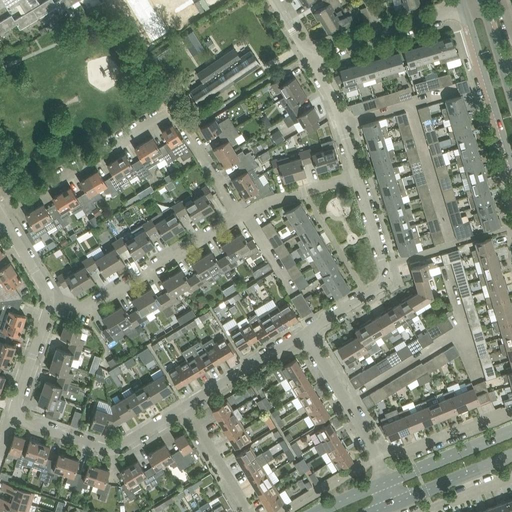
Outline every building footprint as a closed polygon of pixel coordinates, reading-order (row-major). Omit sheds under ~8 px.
[(0,0),(0,34),(13,27),(17,24),(15,20),(12,16),(11,15),(0,21),(0,8),(5,5),(2,0),(0,0)] [(27,0),(2,0),(5,5),(9,10),(20,4),(25,13),(15,20),(17,24),(20,28),(20,29),(39,18),(27,0)] [(27,0),(39,18),(56,7),(57,7),(54,3),(52,0),(46,0),(39,4),(36,0),(27,0)] [(58,0),(54,3),(57,7),(60,12),(73,4),(75,8),(81,4),(78,1),(77,0),(58,0)] [(147,0),(141,0),(130,7),(135,16),(151,6),(147,0)] [(320,19),(322,22),(336,13),(333,8),(341,4),(338,0),(323,0),(323,1),(326,5),(313,13),(318,20),(320,19)] [(418,0),(400,0),(403,8),(395,10),(397,15),(411,11),(409,7),(420,4),(418,0)] [(377,18),(383,16),(380,8),(387,6),(386,1),(373,5),(377,18)] [(151,6),(135,16),(141,25),(157,15),(151,6)] [(366,7),(364,8),(360,9),(364,22),(370,20),(366,7)] [(322,22),(328,32),(340,25),(342,28),(354,24),(351,16),(345,17),(341,10),(336,13),(322,22)] [(157,15),(141,25),(146,33),(162,24),(157,15)] [(186,20),(179,24),(182,29),(190,25),(186,20)] [(162,24),(146,33),(152,42),(168,33),(162,24)] [(44,27),(39,31),(42,36),(48,33),(44,27)] [(192,30),(181,38),(192,56),(204,48),(192,30)] [(445,39),(440,40),(446,62),(460,58),(458,52),(456,53),(451,35),(445,37),(445,39)] [(210,39),(205,42),(210,49),(215,46),(210,39)] [(434,40),(428,42),(433,60),(439,58),(440,64),(446,62),(440,40),(434,42),(434,40)] [(422,45),(416,47),(423,69),(428,67),(427,62),(433,60),(428,42),(421,44),(422,45)] [(410,47),(404,49),(407,59),(409,65),(405,66),(408,76),(418,73),(417,70),(423,69),(416,47),(411,49),(410,47)] [(235,49),(217,61),(224,72),(226,71),(234,82),(260,65),(251,51),(240,58),(236,51),(235,49)] [(393,54),(387,56),(394,78),(399,76),(397,70),(404,68),(399,51),(392,53),(393,54)] [(161,53),(157,56),(160,61),(165,58),(162,53),(161,53)] [(381,56),(375,58),(382,81),(381,75),(386,74),(388,79),(394,78),(387,56),(382,58),(381,56)] [(369,59),(363,61),(369,79),(374,77),(376,83),(382,81),(375,58),(375,59),(370,61),(369,59)] [(224,72),(217,61),(197,74),(203,82),(191,91),(200,105),(234,82),(226,71),(224,72)] [(358,64),(352,66),(359,88),(364,86),(362,81),(369,79),(363,61),(357,63),(358,64)] [(346,66),(339,68),(345,86),(342,86),(344,91),(346,92),(353,90),(359,88),(352,66),(346,68),(346,66)] [(441,88),(453,84),(450,73),(438,77),(441,88)] [(281,90),(285,97),(301,87),(295,77),(285,83),(282,78),(271,85),(276,93),(281,90)] [(429,91),(441,88),(438,77),(426,80),(429,91)] [(418,95),(429,91),(426,80),(414,84),(418,95)] [(470,91),(467,80),(456,83),(460,95),(470,91)] [(285,97),(279,100),(283,106),(284,106),(289,115),(300,108),(297,103),(307,97),(301,87),(285,97)] [(409,88),(398,91),(401,102),(413,98),(409,88)] [(398,91),(386,95),(389,105),(401,102),(398,91)] [(386,95),(374,98),(377,109),(389,105),(386,95)] [(441,109),(443,114),(465,108),(463,103),(465,102),(463,96),(445,101),(447,107),(441,109)] [(374,98),(363,101),(366,112),(377,109),(374,98)] [(351,105),(347,106),(348,111),(352,110),(353,114),(354,116),(366,112),(363,101),(351,105)] [(418,109),(421,121),(432,118),(428,106),(418,109)] [(289,115),(283,119),(288,127),(295,123),(300,120),(304,127),(311,123),(319,117),(313,107),(303,113),(300,108),(289,115)] [(445,119),(442,120),(444,127),(452,124),(470,119),(468,113),(467,114),(465,108),(443,114),(444,119),(445,119)] [(396,116),(399,128),(410,124),(406,113),(396,116)] [(221,131),(224,135),(235,128),(229,117),(218,124),(215,119),(200,128),(207,139),(221,131)] [(421,121),(425,133),(435,130),(432,118),(421,121)] [(388,131),(386,126),(387,125),(385,119),(361,126),(363,133),(364,132),(366,137),(388,131)] [(448,132),(450,138),(472,131),(470,126),(472,126),(470,119),(452,124),(454,131),(448,132)] [(306,128),(309,133),(320,127),(316,121),(306,128)] [(399,128),(403,139),(413,136),(410,124),(399,128)] [(170,146),(166,148),(168,152),(173,160),(184,154),(182,151),(188,147),(184,139),(182,140),(173,125),(162,132),(170,146)] [(214,150),(219,159),(234,150),(231,145),(237,142),(235,138),(240,135),(235,128),(224,135),(227,141),(214,150)] [(425,133),(428,144),(439,141),(435,130),(425,133)] [(366,144),(368,150),(386,144),(384,139),(390,137),(388,131),(366,137),(368,143),(366,144)] [(458,142),(459,148),(477,143),(475,137),(474,137),(472,131),(450,138),(452,144),(458,142)] [(295,135),(285,138),(289,147),(299,144),(295,135)] [(403,139),(406,151),(417,148),(413,136),(403,139)] [(153,137),(144,143),(157,164),(159,168),(173,160),(168,152),(166,148),(161,151),(153,137)] [(332,140),(321,143),(323,151),(324,152),(328,169),(340,165),(336,152),(334,148),(332,140)] [(428,144),(432,156),(442,153),(439,141),(428,144)] [(143,162),(138,165),(146,177),(151,173),(148,169),(157,164),(144,143),(134,149),(143,162)] [(455,156),(457,161),(479,155),(477,149),(479,149),(477,143),(459,148),(461,154),(455,156)] [(372,155),(373,161),(395,154),(393,149),(387,151),(386,144),(368,150),(370,156),(372,155)] [(406,151),(410,163),(420,159),(417,148),(406,151)] [(310,149),(305,151),(308,163),(314,161),(317,172),(328,169),(323,151),(312,154),(310,149)] [(238,160),(242,166),(254,159),(250,152),(245,155),(243,151),(237,154),(234,150),(219,159),(222,164),(221,164),(223,166),(225,168),(238,160)] [(301,158),(290,161),(295,179),(306,175),(303,164),(308,163),(305,151),(301,152),(299,152),(301,158)] [(432,156),(435,168),(446,165),(442,153),(432,156)] [(126,154),(117,159),(129,180),(137,175),(140,180),(146,177),(138,165),(134,167),(126,154)] [(373,167),(375,173),(393,168),(391,162),(396,160),(395,154),(373,161),(375,167),(373,167)] [(459,167),(465,165),(466,171),(484,166),(482,160),(481,160),(479,155),(457,161),(459,167)] [(277,159),(271,161),(272,163),(275,173),(280,171),(284,182),(295,179),(290,161),(288,157),(277,160),(277,159)] [(115,179),(111,182),(118,193),(124,190),(121,185),(129,180),(117,159),(112,162),(111,162),(109,163),(110,164),(107,165),(115,179)] [(246,172),(232,180),(238,190),(253,180),(258,177),(256,173),(254,169),(258,166),(254,159),(242,166),(246,172)] [(410,163),(413,174),(424,171),(420,159),(410,163)] [(435,168),(439,179),(449,176),(446,165),(435,168)] [(377,179),(378,185),(396,179),(394,174),(400,172),(398,166),(393,168),(375,173),(375,174),(377,173),(378,178),(377,179)] [(468,177),(470,183),(487,178),(485,172),(484,172),(483,167),(484,166),(466,171),(461,173),(462,179),(468,177)] [(98,171),(89,176),(98,191),(103,188),(106,194),(110,192),(113,197),(118,193),(111,182),(107,184),(98,171)] [(413,174),(417,186),(427,183),(424,171),(413,174)] [(88,196),(84,198),(91,210),(96,207),(93,202),(102,197),(98,191),(89,176),(84,179),(82,180),(80,182),(88,196)] [(439,179),(442,191),(453,188),(449,176),(439,179)] [(253,180),(238,190),(241,194),(240,195),(241,197),(242,196),(244,199),(257,191),(261,197),(273,190),(268,183),(264,185),(258,177),(253,180)] [(382,191),(383,196),(405,189),(402,178),(396,179),(378,185),(380,191),(382,191)] [(466,191),(468,196),(489,190),(488,184),(489,184),(487,178),(470,183),(472,189),(466,191)] [(417,186),(420,198),(431,195),(427,183),(417,186)] [(204,193),(195,199),(204,215),(214,209),(208,199),(213,196),(207,186),(202,189),(204,193)] [(71,187),(62,193),(71,208),(74,213),(83,208),(86,213),(91,210),(84,198),(79,201),(71,187)] [(442,191),(446,203),(456,200),(453,188),(442,191)] [(384,202),(385,208),(403,203),(401,197),(407,195),(405,189),(383,196),(385,202),(384,202)] [(471,208),(477,206),(494,201),(493,195),(491,195),(489,190),(468,196),(471,208)] [(61,212),(56,215),(64,227),(69,223),(66,219),(70,216),(66,210),(71,208),(62,193),(57,196),(57,195),(55,196),(55,197),(53,199),(61,212)] [(420,198),(424,209),(434,206),(431,195),(420,198)] [(129,199),(124,203),(127,208),(132,205),(129,199)] [(182,201),(177,204),(183,215),(188,212),(194,221),(204,215),(195,199),(185,205),(182,201)] [(446,203),(449,214),(460,211),(456,200),(446,203)] [(473,214),(475,220),(496,213),(495,208),(496,207),(494,201),(477,206),(479,212),(473,214)] [(284,221),(287,226),(306,214),(303,210),(305,209),(301,203),(286,213),(289,218),(284,221)] [(389,214),(390,219),(412,213),(410,207),(405,209),(403,203),(385,208),(387,214),(389,214)] [(44,204),(34,209),(44,224),(47,230),(51,228),(55,225),(58,230),(64,227),(56,215),(52,218),(46,209),(44,204)] [(171,206),(162,212),(165,218),(174,233),(184,227),(178,217),(183,215),(177,204),(172,207),(171,206)] [(424,209),(427,221),(438,218),(434,206),(424,209)] [(97,208),(92,211),(96,217),(101,214),(97,208)] [(28,214),(25,215),(33,229),(26,234),(30,241),(33,245),(42,240),(39,235),(42,233),(47,230),(44,224),(34,209),(30,212),(29,212),(27,213),(28,214)] [(463,223),(460,211),(449,214),(453,226),(463,223)] [(152,219),(147,222),(153,233),(158,230),(164,239),(174,233),(165,218),(162,212),(152,218),(152,219)] [(391,225),(392,231),(410,226),(408,220),(414,219),(412,213),(390,219),(392,225),(391,225)] [(496,213),(475,220),(476,225),(482,224),(484,230),(501,225),(500,218),(498,219),(496,213)] [(295,228),(298,234),(314,224),(311,219),(309,220),(306,214),(287,226),(290,231),(295,228)] [(95,216),(91,219),(93,222),(91,223),(93,227),(99,224),(95,216)] [(427,221),(431,233),(441,229),(438,218),(427,221)] [(142,225),(132,231),(135,236),(144,252),(155,245),(149,236),(153,233),(147,222),(142,225)] [(261,228),(268,238),(277,232),(271,222),(261,228)] [(463,223),(453,226),(457,240),(467,237),(463,223)] [(297,242),(300,247),(319,235),(316,230),(318,230),(314,224),(298,234),(302,239),(297,242)] [(396,237),(398,243),(419,236),(416,225),(410,226),(392,231),(394,238),(396,237)] [(441,229),(431,233),(434,245),(445,242),(441,229)] [(268,238),(274,249),(283,243),(277,232),(268,238)] [(241,233),(231,239),(241,255),(244,260),(250,256),(253,260),(261,255),(259,251),(252,240),(247,243),(241,233)] [(308,249),(311,254),(327,245),(324,239),(322,240),(319,235),(300,247),(303,252),(308,249)] [(122,237),(117,240),(124,251),(129,248),(135,258),(144,252),(135,236),(125,242),(122,237)] [(419,236),(398,243),(399,248),(398,249),(400,255),(417,250),(415,244),(421,242),(419,236)] [(66,238),(60,242),(63,247),(69,243),(66,238)] [(471,251),(473,257),(495,250),(493,245),(495,244),(493,238),(475,243),(477,250),(471,251)] [(227,255),(222,258),(229,269),(238,264),(235,259),(241,255),(231,239),(221,245),(227,255)] [(115,248),(105,254),(115,270),(125,264),(119,254),(124,251),(117,240),(112,243),(115,248)] [(274,249),(280,259),(290,253),(283,243),(274,249)] [(310,263),(313,268),(332,256),(329,251),(330,250),(327,245),(311,254),(314,260),(310,263)] [(453,251),(447,253),(450,264),(451,263),(462,260),(459,250),(453,251)] [(480,261),(482,267),(500,261),(498,255),(496,256),(495,250),(473,257),(475,262),(480,261)] [(212,251),(201,258),(215,280),(222,276),(221,274),(224,272),(228,279),(233,276),(229,269),(222,258),(217,261),(212,251)] [(280,259),(287,269),(296,264),(290,253),(280,259)] [(447,253),(441,255),(444,265),(450,264),(447,253)] [(92,255),(87,258),(94,269),(99,266),(105,276),(115,270),(105,254),(95,260),(92,255)] [(321,270),(324,275),(338,267),(340,266),(336,260),(335,261),(332,256),(313,268),(316,273),(321,270)] [(85,266),(75,272),(85,288),(95,282),(89,272),(94,269),(87,258),(82,261),(85,266)] [(201,258),(191,264),(197,273),(193,276),(199,287),(208,282),(209,284),(215,280),(201,258)] [(451,263),(454,275),(465,272),(462,260),(451,263)] [(420,261),(410,264),(411,268),(413,274),(411,275),(413,281),(427,277),(431,276),(431,275),(429,269),(435,268),(433,262),(421,265),(420,261)] [(478,275),(480,280),(502,274),(500,268),(502,268),(500,261),(482,267),(484,273),(478,275)] [(268,262),(252,272),(255,278),(272,268),(268,262)] [(0,282),(16,272),(10,263),(0,269),(0,282)] [(287,269),(293,280),(302,274),(296,264),(287,269)] [(321,285),(324,290),(343,278),(340,273),(341,272),(338,267),(324,275),(322,276),(326,282),(321,285)] [(182,270),(172,276),(181,292),(187,288),(190,292),(199,287),(193,276),(188,279),(182,270)] [(0,293),(0,301),(19,299),(11,288),(22,281),(20,279),(21,278),(19,276),(19,277),(16,272),(0,282),(0,292),(0,293)] [(85,288),(75,272),(65,278),(62,273),(57,277),(64,287),(69,284),(75,294),(85,288)] [(454,275),(458,287),(469,283),(465,272),(454,275)] [(302,274),(293,280),(300,290),(309,285),(302,274)] [(502,274),(480,280),(482,286),(483,292),(489,290),(507,285),(505,279),(503,279),(502,274)] [(167,292),(163,295),(169,305),(178,300),(175,295),(181,292),(172,276),(161,282),(167,292)] [(417,286),(418,292),(433,298),(427,277),(413,281),(415,287),(417,286)] [(343,278),(324,290),(327,295),(332,292),(335,297),(351,288),(347,282),(346,283),(343,278)] [(458,287),(461,298),(472,295),(469,283),(458,287)] [(485,298),(487,304),(509,297),(507,291),(509,291),(507,285),(489,290),(491,296),(485,298)] [(152,288),(142,294),(151,310),(154,314),(160,311),(163,309),(168,317),(174,313),(169,305),(163,295),(158,298),(152,288)] [(412,294),(407,298),(416,313),(417,313),(415,310),(433,298),(418,292),(413,296),(412,294)] [(238,293),(233,296),(236,301),(241,297),(238,293)] [(291,299),(296,308),(307,302),(301,293),(291,299)] [(138,310),(133,313),(139,323),(148,318),(145,313),(151,310),(142,294),(132,300),(138,310)] [(461,298),(465,310),(476,307),(472,295),(461,298)] [(494,307),(496,314),(511,308),(511,302),(510,302),(509,297),(487,304),(489,309),(494,307)] [(402,302),(397,305),(409,325),(414,322),(411,317),(416,313),(407,298),(401,301),(402,302)] [(0,308),(2,309),(0,316),(0,318),(22,326),(26,316),(14,312),(19,299),(0,301),(0,308)] [(312,311),(307,302),(296,308),(302,318),(312,311)] [(288,303),(279,309),(288,324),(298,318),(288,303)] [(219,304),(214,307),(217,312),(222,309),(219,304)] [(263,304),(253,308),(255,314),(265,310),(263,304)] [(276,305),(267,310),(270,315),(279,330),(288,324),(279,309),(276,305)] [(391,307),(386,310),(396,326),(401,323),(404,328),(409,325),(397,305),(392,308),(391,307)] [(122,306),(112,312),(126,334),(132,331),(131,329),(139,323),(133,313),(128,316),(122,306)] [(465,310),(469,322),(479,319),(476,307),(465,310)] [(492,321),(494,327),(511,321),(511,308),(496,314),(498,320),(492,321)] [(192,309),(177,319),(181,325),(196,316),(192,309)] [(452,309),(445,313),(448,318),(454,314),(452,309)] [(156,318),(154,314),(151,310),(145,313),(148,318),(150,322),(156,318)] [(267,310),(258,316),(261,320),(270,336),(279,330),(270,315),(267,310)] [(381,315),(376,318),(388,337),(393,334),(390,329),(396,326),(386,310),(380,314),(381,315)] [(208,311),(199,317),(202,321),(211,316),(208,311)] [(112,312),(102,318),(108,328),(103,331),(109,342),(114,339),(116,341),(126,335),(126,334),(112,312)] [(0,335),(2,336),(4,331),(19,337),(20,334),(21,332),(22,326),(0,318),(0,335)] [(371,320),(365,323),(375,339),(380,335),(383,340),(388,337),(376,318),(371,321),(371,320)] [(448,318),(437,324),(443,333),(453,327),(448,318)] [(469,322),(472,333),(483,330),(479,319),(469,322)] [(261,320),(251,326),(258,338),(261,341),(270,336),(261,320)] [(501,331),(503,337),(511,334),(511,321),(494,327),(496,333),(501,331)] [(189,322),(180,328),(183,333),(192,327),(189,322)] [(249,322),(240,328),(249,343),(258,338),(251,326),(249,322)] [(355,331),(358,336),(367,350),(372,347),(369,342),(375,339),(365,323),(360,326),(360,328),(355,331)] [(249,343),(240,328),(237,324),(228,330),(240,349),(249,343)] [(427,330),(428,332),(432,340),(443,333),(437,324),(427,330)] [(71,341),(69,346),(81,350),(84,341),(79,339),(82,331),(64,326),(60,337),(71,341)] [(144,333),(140,326),(135,329),(140,336),(144,333)] [(180,328),(171,334),(174,338),(183,333),(180,328)] [(472,333),(476,345),(486,342),(483,330),(472,333)] [(428,332),(417,338),(423,348),(433,341),(432,340),(428,332)] [(499,344),(501,350),(511,346),(511,334),(503,337),(505,343),(499,344)] [(0,352),(12,356),(15,346),(0,341),(2,336),(0,335),(0,352)] [(353,337),(347,341),(357,356),(362,353),(365,358),(370,355),(367,350),(358,336),(354,339),(353,337)] [(224,337),(215,343),(224,358),(234,352),(224,337)] [(417,338),(407,345),(413,354),(423,348),(417,338)] [(212,339),(203,344),(215,364),(224,358),(215,343),(212,339)] [(200,341),(191,346),(193,350),(205,370),(215,364),(203,344),(200,341)] [(357,356),(347,341),(342,344),(343,346),(337,349),(349,368),(355,365),(351,360),(357,356)] [(476,345),(479,357),(490,354),(486,342),(476,345)] [(407,345),(396,351),(402,360),(413,354),(407,345)] [(454,345),(443,352),(449,361),(459,355),(454,345)] [(56,348),(53,359),(70,365),(73,358),(78,360),(81,350),(69,346),(67,352),(56,348)] [(182,352),(187,360),(196,375),(205,370),(193,350),(191,346),(182,352)] [(508,354),(510,360),(511,359),(511,346),(501,350),(503,356),(508,354)] [(148,348),(138,354),(145,365),(154,359),(148,348)] [(396,351),(386,357),(392,367),(402,360),(396,351)] [(0,363),(8,367),(9,364),(10,364),(11,362),(10,362),(12,356),(0,352),(0,363)] [(443,352),(433,358),(439,367),(449,361),(443,352)] [(479,357),(483,368),(493,365),(490,354),(479,357)] [(94,357),(89,373),(95,375),(101,359),(94,357)] [(107,362),(111,367),(118,363),(114,357),(107,362)] [(132,357),(128,360),(132,366),(136,363),(132,357)] [(386,357),(375,364),(381,373),(392,367),(386,357)] [(73,358),(70,365),(78,367),(80,361),(78,360),(73,358)] [(422,364),(427,372),(428,374),(439,367),(433,358),(422,364)] [(60,374),(58,379),(70,383),(73,374),(68,372),(70,365),(53,359),(49,370),(60,374)] [(281,368),(287,378),(302,369),(296,359),(281,368)] [(128,360),(124,362),(128,368),(132,366),(128,360)] [(187,360),(178,366),(187,381),(196,375),(187,360)] [(421,363),(411,369),(417,379),(427,372),(422,364),(421,363)] [(375,364),(365,370),(371,379),(381,373),(375,364)] [(493,365),(483,368),(486,380),(497,377),(493,365)] [(118,366),(113,369),(117,375),(121,373),(118,366)] [(187,381),(178,366),(168,372),(178,387),(187,381)] [(98,367),(94,379),(105,383),(103,375),(102,368),(98,367)] [(113,369),(108,372),(112,378),(117,375),(113,369)] [(151,374),(150,375),(154,380),(163,395),(173,389),(164,374),(160,369),(151,374)] [(287,378),(292,387),(307,378),(302,369),(287,378)] [(411,369),(400,375),(406,385),(417,379),(411,369)] [(371,379),(365,370),(349,379),(355,389),(371,379)] [(509,379),(511,385),(511,384),(511,372),(508,373),(502,375),(504,381),(509,379)] [(122,385),(117,375),(112,378),(118,388),(122,385)] [(400,375),(390,382),(396,391),(406,385),(400,375)] [(292,387),(298,396),(313,387),(307,378),(292,387)] [(45,381),(42,392),(59,398),(61,391),(67,393),(67,391),(70,383),(58,379),(56,385),(45,381)] [(154,380),(144,386),(153,401),(163,395),(154,380)] [(484,381),(473,385),(477,395),(482,393),(488,391),(484,381)] [(390,382),(380,388),(386,397),(396,391),(390,382)] [(468,390),(462,392),(469,409),(475,407),(474,405),(480,403),(481,405),(477,395),(473,385),(471,382),(465,384),(468,390)] [(80,386),(70,383),(67,391),(78,394),(80,386)] [(144,386),(134,392),(144,407),(153,401),(144,386)] [(124,398),(134,392),(131,387),(121,393),(124,398)] [(298,396),(303,406),(318,396),(313,387),(298,396)] [(386,397),(380,388),(361,399),(367,409),(386,397)] [(454,389),(448,391),(457,412),(462,410),(463,411),(469,409),(462,392),(456,394),(454,389)] [(445,399),(439,401),(446,418),(452,416),(451,414),(457,412),(448,391),(443,393),(445,399)] [(488,391),(482,393),(486,403),(492,401),(488,391)] [(59,398),(42,392),(38,403),(49,407),(47,412),(59,417),(62,407),(57,405),(59,398)] [(134,392),(124,398),(134,413),(144,407),(134,392)] [(482,393),(477,395),(481,405),(486,403),(482,393)] [(303,406),(309,415),(324,406),(318,396),(303,406)] [(431,398),(426,401),(434,421),(440,419),(440,421),(446,418),(439,401),(437,396),(431,398)] [(118,410),(112,414),(114,427),(125,420),(125,419),(134,413),(124,398),(114,404),(118,410)] [(212,410),(218,420),(233,410),(227,401),(212,410)] [(269,401),(264,404),(267,410),(272,407),(269,401)] [(423,408),(417,411),(424,428),(430,425),(429,423),(434,421),(426,401),(420,403),(423,408)] [(96,408),(112,414),(110,406),(99,402),(96,408)] [(264,404),(259,407),(263,413),(267,410),(264,404)] [(324,406),(309,415),(315,424),(330,415),(324,406)] [(114,427),(112,414),(96,408),(90,426),(102,430),(104,423),(114,427)] [(239,420),(243,417),(238,408),(233,410),(218,420),(224,429),(239,420)] [(278,408),(271,413),(276,422),(281,419),(278,414),(281,413),(278,408)] [(409,408),(403,410),(412,431),(417,429),(418,430),(424,428),(417,411),(411,413),(409,408)] [(400,417),(394,420),(401,437),(407,434),(406,433),(412,431),(403,410),(398,412),(400,417)] [(82,414),(75,412),(70,426),(77,429),(82,414)] [(401,437),(394,420),(388,422),(386,417),(380,419),(389,440),(394,438),(395,439),(401,437)] [(281,419),(276,422),(280,427),(284,424),(281,419)] [(224,429),(229,438),(244,429),(239,420),(224,429)] [(272,420),(266,423),(270,429),(276,426),(272,420)] [(315,432),(321,442),(336,433),(330,423),(315,432)] [(244,429),(229,438),(235,448),(250,438),(244,429)] [(183,452),(178,455),(185,467),(194,461),(190,454),(197,450),(194,446),(193,447),(184,433),(174,439),(183,452)] [(290,433),(285,436),(288,441),(293,438),(290,433)] [(321,442),(315,446),(320,455),(326,451),(341,442),(336,433),(321,442)] [(15,466),(20,453),(25,438),(14,435),(7,458),(12,459),(14,453),(19,454),(15,466)] [(20,453),(15,466),(21,468),(23,463),(27,465),(32,466),(34,460),(40,443),(35,441),(33,440),(33,441),(30,440),(25,455),(20,453)] [(284,440),(279,442),(284,451),(289,448),(284,440)] [(296,442),(290,445),(297,456),(303,453),(296,442)] [(326,451),(332,460),(347,451),(341,442),(326,451)] [(34,460),(32,466),(37,468),(41,469),(38,478),(44,480),(49,467),(44,466),(46,458),(50,447),(40,443),(34,460)] [(165,444),(156,450),(165,464),(169,462),(173,468),(177,465),(180,470),(185,467),(178,455),(174,458),(165,444)] [(235,456),(241,465),(256,456),(250,446),(235,456)] [(289,448),(284,451),(288,457),(293,454),(289,448)] [(155,469),(151,472),(158,483),(163,480),(160,475),(164,473),(161,467),(165,464),(156,450),(151,453),(151,452),(149,453),(149,454),(147,455),(155,469)] [(347,451),(332,460),(338,470),(353,461),(347,451)] [(256,456),(241,465),(246,475),(262,465),(268,462),(262,452),(256,456)] [(59,472),(64,474),(69,457),(64,455),(62,454),(62,455),(59,454),(54,469),(49,467),(44,480),(50,482),(52,477),(56,478),(59,472)] [(69,488),(75,490),(79,478),(74,476),(79,461),(69,457),(64,474),(68,475),(66,482),(71,483),(69,488)] [(138,461),(129,466),(138,481),(142,478),(146,484),(150,482),(153,487),(158,483),(151,472),(146,475),(138,461)] [(89,482),(94,484),(99,467),(94,466),(94,465),(92,464),(92,465),(89,464),(84,479),(79,478),(75,490),(81,492),(82,487),(87,489),(89,482)] [(246,475),(252,484),(267,474),(262,465),(246,475)] [(138,481),(129,466),(124,469),(122,470),(120,472),(128,486),(124,489),(131,500),(136,497),(133,492),(141,487),(138,481)] [(99,467),(94,484),(99,485),(96,492),(101,493),(99,499),(105,501),(109,488),(104,486),(110,471),(99,467)] [(1,472),(0,474),(0,478),(10,482),(12,476),(1,472)] [(314,472),(309,475),(311,479),(314,484),(319,481),(316,476),(314,472)] [(252,484),(258,493),(273,484),(267,474),(252,484)] [(14,492),(13,497),(31,503),(34,493),(3,483),(1,490),(12,493),(12,492),(14,492)] [(258,493),(263,502),(279,493),(273,484),(258,493)] [(279,493),(263,502),(269,511),(284,503),(285,504),(291,501),(284,489),(279,493)] [(218,497),(209,503),(214,511),(227,511),(226,510),(231,507),(232,509),(222,491),(221,492),(223,494),(218,497)] [(179,493),(173,496),(176,501),(181,497),(179,493)] [(0,497),(0,504),(22,511),(28,511),(31,503),(13,497),(11,503),(9,502),(9,501),(0,497)] [(209,502),(199,508),(202,511),(214,511),(209,503),(209,502)] [(511,511),(507,502),(497,505),(499,511),(511,511)]
